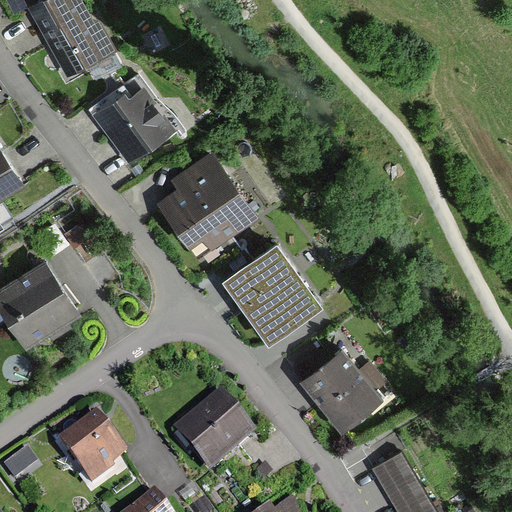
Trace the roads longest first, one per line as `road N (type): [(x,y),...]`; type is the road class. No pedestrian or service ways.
road 1 (residential): [(0,59),(196,307)]
road 2 (residential): [(196,307),(327,470),(351,511)]
road 3 (residential): [(196,307),(0,441)]
